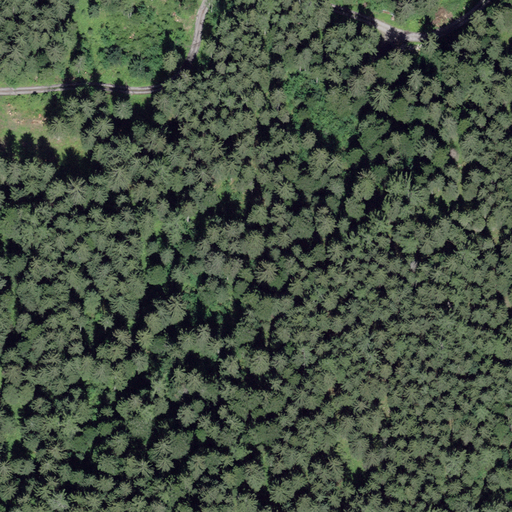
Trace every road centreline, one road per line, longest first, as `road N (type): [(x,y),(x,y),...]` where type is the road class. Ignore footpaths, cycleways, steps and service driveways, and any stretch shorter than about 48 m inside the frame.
road 1 (track): [(0,89),(168,83),(193,56),(207,0)]
road 2 (track): [(313,0),(407,36),(438,31),(481,0)]
